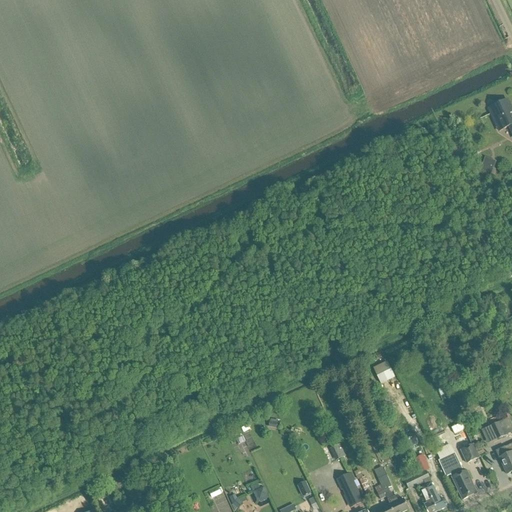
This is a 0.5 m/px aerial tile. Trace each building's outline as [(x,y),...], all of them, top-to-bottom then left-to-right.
[(511,109),(508,101),(489,110),(493,119),(499,121),(503,130),(509,128),(511,133),(511,109)] [(455,158),(458,165),(467,162),(464,154),(461,155),(461,153),(456,155),(457,157),(455,158)] [(489,176),(494,164),(486,161),(482,173),(489,176)] [(402,429),(411,424),(402,409),(393,414),(402,429)] [(511,429),(507,418),(499,422),(506,436),(511,433),(511,429)] [(491,425),(498,440),(506,436),(499,422),(491,425)] [(463,424),(452,428),(454,433),(465,429),(463,424)] [(500,459),(507,475),(511,473),(511,445),(506,448),(509,455),(500,459)] [(338,460),(345,457),(339,446),(332,449),(338,460)] [(461,452),(467,464),(480,458),(474,446),(461,452)] [(451,476),(463,501),(477,495),(467,472),(464,473),(455,454),(439,462),(446,478),(451,476)] [(413,460),(420,475),(426,472),(429,470),(422,456),(413,460)] [(391,487),(382,467),(374,471),(383,490),(391,487)] [(430,480),(426,472),(420,475),(418,471),(403,478),(408,490),(430,480)] [(354,472),(338,477),(347,507),(363,502),(354,472)] [(373,496),(365,478),(360,480),(368,499),(373,496)] [(262,481),(251,485),(258,503),(269,498),(262,481)] [(299,493),(308,489),(305,483),(297,487),(299,493)] [(426,488),(437,511),(439,511),(445,509),(441,499),(438,500),(432,485),(426,488)] [(425,506),(427,511),(437,511),(426,488),(420,491),(427,505),(425,506)] [(385,495),(383,491),(377,494),(380,500),(386,498),(385,495)] [(386,498),(391,507),(393,511),(407,511),(410,511),(405,501),(401,503),(397,495),(393,497),(391,492),(390,493),(385,495),(386,498)] [(233,505),(239,510),(243,504),(238,500),(233,505)]
